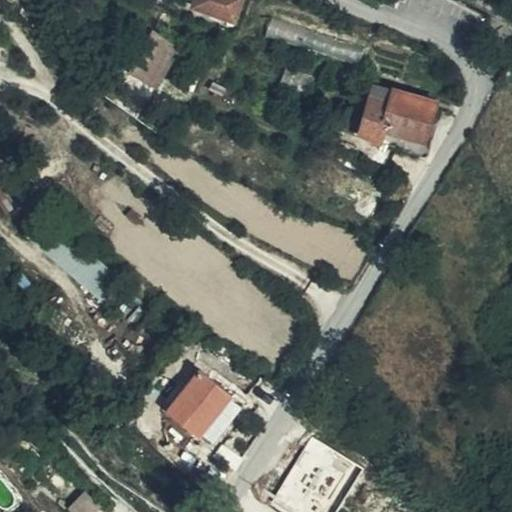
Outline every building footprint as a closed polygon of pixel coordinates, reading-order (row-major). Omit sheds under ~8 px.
[(242,0),(196,0),(194,6),(233,22),(242,0)] [(367,44),(274,15),(269,33),(362,62),(367,44)] [(140,45),(166,57),(174,41),(147,28),(140,45)] [(153,83),(166,57),(140,45),(128,72),(153,83)] [(319,76),(289,65),(282,82),(312,93),(319,76)] [(382,123),(408,131),(424,80),(380,67),(376,80),(355,72),(342,109),(382,123)] [(342,109),(355,72),(341,68),(328,104),(342,109)] [(51,211),(32,232),(100,297),(120,276),(51,211)] [(238,392),(202,365),(169,409),(205,436),(238,392)] [(315,434),(274,498),(295,511),(334,511),(364,465),(315,434)] [(78,511),(95,511),(102,508),(90,490),(72,501),(78,511)]
